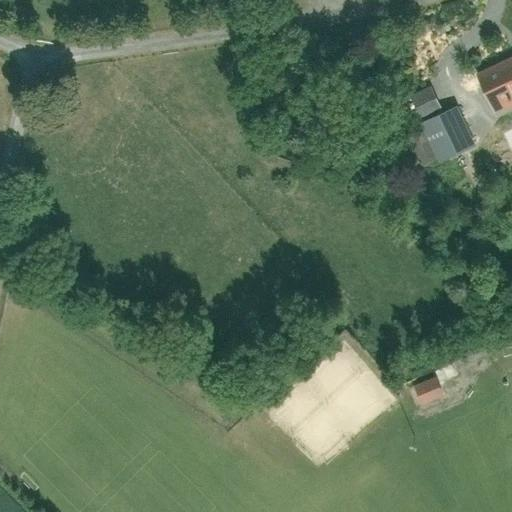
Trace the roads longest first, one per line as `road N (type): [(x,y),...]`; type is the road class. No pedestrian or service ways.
road 1 (residential): [(336,17),(42,58)]
road 2 (track): [(0,271),(226,407)]
road 3 (residential): [(0,220),(42,58)]
